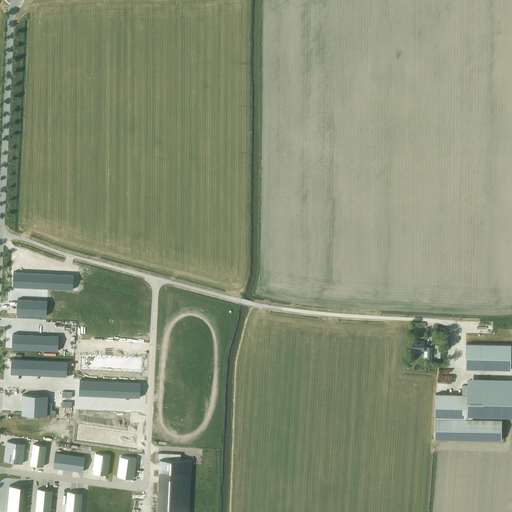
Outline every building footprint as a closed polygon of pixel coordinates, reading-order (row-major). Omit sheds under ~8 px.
[(14,271),(13,286),(43,288),(44,273),(14,271)] [(44,273),(43,288),(73,289),(74,274),(44,273)] [(82,305),(122,306),(123,286),(83,285),(82,305)] [(47,300),(17,298),(17,313),(47,315),(47,300)] [(195,321),(195,312),(170,310),(170,319),(195,321)] [(492,323),(466,322),(466,331),(492,332),(492,323)] [(23,334),(13,333),(12,348),(22,349),(23,334)] [(33,334),(23,334),(22,349),(32,349),(33,334)] [(38,334),(37,349),(53,350),(54,335),(38,334)] [(413,340),(412,350),(424,350),(424,357),(427,357),(427,358),(431,359),(432,351),(432,348),(432,347),(424,346),(424,340),(413,340)] [(510,369),(511,344),(466,343),(465,369),(510,369)] [(90,370),(91,355),(80,354),(79,369),(90,370)] [(110,371),(111,356),(101,355),(100,370),(110,371)] [(140,372),(141,357),(126,357),(125,372),(140,372)] [(12,358),(11,373),(67,376),(68,361),(12,358)] [(445,381),(446,371),(437,370),(436,379),(440,380),(440,383),(442,384),(442,381),(445,381)] [(435,438),(501,439),(502,419),(467,418),(467,414),(511,414),(511,377),(468,377),(468,393),(435,393),(435,438)] [(90,395),(90,380),(80,379),(79,394),(90,395)] [(105,396),(105,381),(95,380),(95,395),(105,396)] [(115,396),(116,381),(105,381),(105,396),(115,396)] [(125,397),(126,382),(116,381),(115,396),(125,397)] [(140,397),(141,382),(126,382),(125,397),(140,397)] [(23,394),(22,414),(47,415),(48,395),(23,394)] [(97,443),(99,428),(78,425),(76,440),(97,443)] [(107,444),(109,429),(99,428),(97,443),(107,444)] [(126,447),(128,432),(118,431),(116,445),(126,447)] [(136,448),(138,433),(128,432),(126,447),(136,448)] [(7,441),(5,461),(23,463),(25,443),(7,441)] [(46,445),(33,443),(30,464),(43,466),(46,445)] [(85,456),(55,452),(53,467),(83,471),(85,456)] [(110,454),(95,452),(93,472),(108,474),(110,454)] [(189,511),(192,460),(181,460),(181,453),(158,452),(158,459),(160,459),(157,511),(189,511)] [(118,476),(134,478),(136,458),(120,456),(118,476)] [(25,487),(10,485),(9,495),(24,497),(25,487)] [(50,511),(53,490),(52,489),(52,490),(47,490),(47,489),(45,489),(41,489),(41,488),(38,488),(36,509),(35,511),(50,511)] [(67,494),(63,511),(78,511),(82,497),(67,494)]
